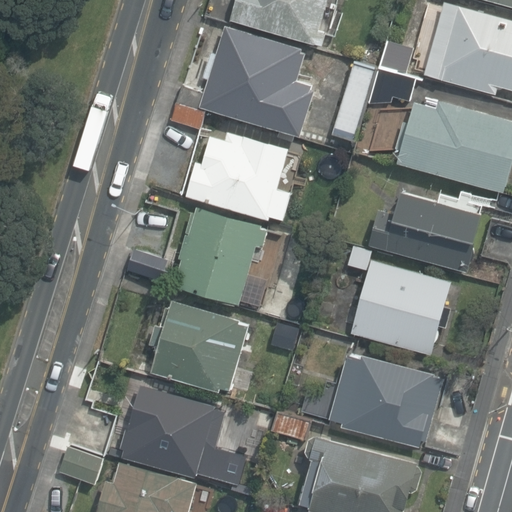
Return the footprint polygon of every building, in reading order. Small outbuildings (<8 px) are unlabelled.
[(228,0),(225,15),(314,41),(319,23),(313,21),(318,0),(228,0)] [(511,15),(455,0),(441,0),(422,69),(495,90),(498,80),(511,84),(511,15)] [(301,131),(316,80),(297,75),(305,49),(297,46),(298,42),(225,21),(201,102),(296,129),(301,131)] [(409,43),(387,36),(379,63),(402,69),(409,43)] [(374,64),(352,58),(332,130),(354,136),(374,64)] [(436,101),(414,94),(397,156),(503,186),(511,155),(511,114),(439,93),(436,101)] [(197,159),(190,157),(179,193),(260,218),(262,210),(282,217),(291,188),(274,183),(286,143),(225,124),(221,134),(206,129),(197,159)] [(482,209),(476,208),(397,184),(384,226),(379,224),(374,242),(464,269),(482,209)] [(234,299),(254,221),(189,204),(169,281),(234,299)] [(340,326),(424,349),(445,276),(370,255),(372,247),(350,241),(344,262),(357,266),(340,326)] [(242,315),(162,295),(144,367),(224,387),(242,315)] [(291,328),(271,323),(265,344),(285,350),(291,328)] [(337,355),(320,416),(454,453),(463,423),(422,412),(434,370),(357,349),(354,360),(337,355)] [(220,404),(135,379),(113,451),(192,475),(193,470),(232,482),(241,452),(209,442),(220,404)] [(296,416),(271,409),(267,427),(292,434),(296,416)] [(325,511),(397,511),(405,486),(411,487),(418,460),(311,430),(291,502),(325,511)] [(96,449),(63,442),(56,471),(89,478),(96,449)] [(182,511),(191,481),(114,458),(107,480),(97,476),(86,511),(182,511)]
